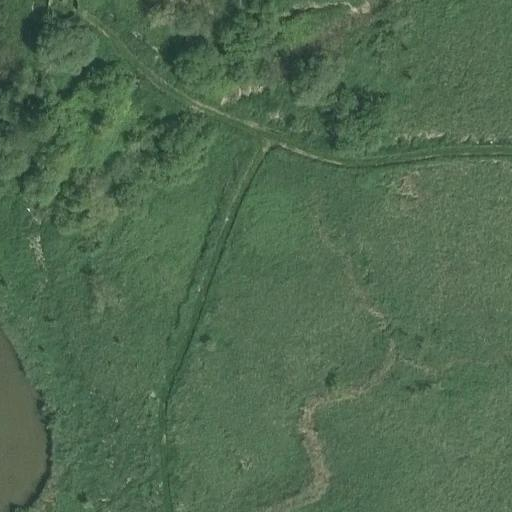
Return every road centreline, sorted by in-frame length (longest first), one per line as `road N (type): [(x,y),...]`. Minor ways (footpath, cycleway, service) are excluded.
road 1 (track): [(262,130),(172,396),(180,511)]
road 2 (track): [(511,149),(337,155),(262,130)]
road 3 (track): [(262,130),(167,82),(69,0)]
